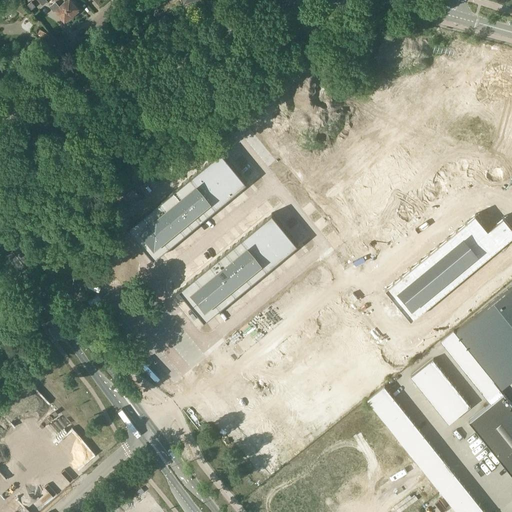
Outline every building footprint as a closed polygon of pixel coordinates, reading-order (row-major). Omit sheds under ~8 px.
[(0,0),(0,11),(6,16),(12,9),(0,0)] [(73,14),(60,0),(56,0),(51,5),(65,21),(73,14)] [(60,0),(73,14),(80,7),(74,0),(60,0)] [(47,38),(49,35),(39,29),(37,33),(47,38)] [(221,151),(206,164),(219,179),(234,167),(221,151)] [(206,164),(198,170),(211,186),(219,179),(206,164)] [(234,167),(219,179),(231,195),(247,182),(234,167)] [(198,170),(190,176),(203,192),(211,186),(198,170)] [(190,176),(175,189),(188,205),(195,198),(203,192),(190,176)] [(219,179),(211,186),(224,201),(231,195),(219,179)] [(211,186),(203,192),(216,208),(224,201),(211,186)] [(175,189),(159,202),(172,217),(180,211),(188,205),(175,189)] [(203,192),(195,198),(208,214),(216,208),(203,192)] [(195,198),(188,205),(201,220),(208,214),(195,198)] [(159,202),(144,214),(157,230),(172,217),(159,202)] [(188,205),(180,211),(193,227),(201,220),(188,205)] [(180,211),(172,217),(185,233),(193,227),(180,211)] [(272,213),(257,225),(270,241),(285,228),(272,213)] [(144,214),(128,227),(141,243),(157,230),(144,214)] [(478,215),(468,222),(481,238),(490,230),(478,215)] [(172,217),(157,230),(170,246),(185,233),(172,217)] [(511,224),(506,217),(490,230),(503,245),(511,238),(511,224)] [(468,222),(459,230),(472,245),(481,238),(468,222)] [(257,225),(249,232),(262,248),(270,241),(257,225)] [(285,228),(270,241),(282,257),(298,244),(285,228)] [(157,230),(141,243),(154,259),(170,246),(157,230)] [(459,230),(450,238),(463,253),(472,245),(459,230)] [(490,230),(481,238),(494,253),(503,245),(490,230)] [(249,232),(241,238),(254,254),(262,248),(249,232)] [(241,238),(233,244),(246,260),(254,254),(241,238)] [(450,238),(441,245),(454,261),(463,253),(450,238)] [(481,238),(472,245),(485,261),(494,253),(481,238)] [(270,241),(262,248),(275,263),(282,257),(270,241)] [(233,244),(226,251),(239,267),(246,260),(233,244)] [(441,245),(432,253),(444,269),(454,261),(441,245)] [(472,245),(463,253),(476,268),(485,261),(472,245)] [(262,248),(254,254),(267,270),(275,263),(262,248)] [(226,251),(218,257),(231,273),(239,267),(226,251)] [(432,253),(422,261),(435,276),(444,269),(432,253)] [(463,253),(454,261),(467,276),(476,268),(463,253)] [(246,260),(239,267),(251,282),(267,270),(254,254),(246,260)] [(218,257),(210,264),(223,279),(231,273),(218,257)] [(422,261),(413,269),(426,284),(435,276),(422,261)] [(454,261),(444,269),(457,284),(467,276),(454,261)] [(210,264),(195,276),(208,292),(223,279),(210,264)] [(231,273),(223,279),(236,295),(251,282),(239,267),(231,273)] [(413,269),(404,276),(417,292),(426,284),(413,269)] [(444,269),(435,276),(448,292),(457,284),(444,269)] [(195,276),(179,289),(192,305),(208,292),(195,276)] [(404,276),(389,289),(402,305),(417,292),(404,276)] [(435,276),(426,284),(439,299),(448,292),(435,276)] [(223,279),(208,292),(221,308),(236,295),(223,279)] [(426,284),(417,292),(430,307),(439,299),(426,284)] [(511,378),(511,284),(457,329),(503,386),(511,378)] [(208,292),(192,305),(205,321),(221,308),(208,292)] [(417,292),(402,305),(414,320),(430,307),(417,292)] [(314,326),(282,352),(341,422),(367,399),(372,395),(385,385),(404,369),(346,299),(314,326)] [(445,345),(458,335),(454,330),(441,340),(445,345)] [(458,335),(445,345),(448,350),(461,339),(458,335)] [(461,339),(448,350),(452,354),(465,344),(461,339)] [(465,344),(452,354),(456,359),(469,349),(465,344)] [(469,349),(456,359),(460,364),(473,353),(469,349)] [(252,378),(271,400),(240,426),(280,473),(341,422),(282,352),(252,378)] [(473,353),(460,364),(463,368),(476,358),(473,353)] [(426,372),(437,363),(433,358),(422,367),(426,372)] [(476,358),(463,368),(467,373),(480,363),(476,358)] [(437,363),(426,372),(430,377),(441,368),(437,363)] [(480,363),(467,373),(471,378),(484,367),(480,363)] [(415,381),(426,372),(422,367),(411,376),(415,381)] [(484,367),(471,378),(475,383),(488,372),(484,367)] [(441,368),(430,377),(434,381),(445,373),(441,368)] [(419,386),(430,377),(426,372),(415,381),(419,386)] [(488,372),(475,383),(478,387),(491,377),(488,372)] [(445,373),(434,381),(437,386),(448,377),(445,373)] [(422,390),(434,381),(430,377),(419,386),(422,390)] [(448,377),(437,386),(441,391),(452,382),(448,377)] [(491,377),(478,387),(482,392),(494,382),(494,381),(491,377)] [(426,395),(437,386),(434,381),(422,390),(426,395)] [(452,382),(441,391),(445,396),(456,387),(452,382)] [(494,382),(482,392),(486,397),(498,387),(494,382)] [(373,406),(390,392),(385,385),(372,395),(367,399),(373,406)] [(430,400),(441,391),(437,386),(426,395),(430,400)] [(456,387),(445,396),(448,400),(459,391),(456,387)] [(491,403),(503,393),(498,387),(486,397),(491,403)] [(434,404),(445,396),(441,391),(430,400),(434,404)] [(459,391),(448,400),(452,405),(463,396),(459,391)] [(390,392),(373,406),(378,412),(395,398),(390,392)] [(491,403),(470,420),(511,472),(511,401),(504,392),(503,393),(491,403)] [(437,409),(448,400),(445,396),(434,404),(437,409)] [(463,396),(452,405),(456,410),(467,401),(463,396)] [(395,398),(378,412),(383,418),(400,404),(395,398)] [(441,414),(452,405),(448,400),(437,409),(441,414)] [(467,401),(456,410),(460,414),(471,406),(467,401)] [(400,404),(383,418),(388,424),(405,411),(400,404)] [(445,418),(456,410),(452,405),(441,414),(445,418)] [(456,410),(445,418),(449,423),(460,414),(456,410)] [(410,417),(405,411),(388,424),(393,431),(410,417)] [(415,423),(410,417),(393,431),(398,437),(415,423)] [(420,429),(415,423),(398,437),(403,443),(420,429)] [(425,436),(420,429),(403,443),(408,449),(425,436)] [(430,442),(425,436),(408,449),(413,456),(430,442)] [(435,448),(430,442),(413,456),(417,462),(435,448)] [(440,454),(435,448),(417,462),(422,468),(440,454)] [(445,461),(440,454),(422,468),(427,474),(445,461)] [(450,467),(445,461),(427,474),(432,481),(450,467)] [(455,473),(450,467),(432,481),(437,487),(455,473)] [(460,479),(455,473),(437,487),(442,493),(460,479)] [(465,486),(460,479),(442,493),(447,499),(465,486)] [(470,492),(465,486),(447,499),(452,506),(470,492)] [(475,498),(470,492),(452,506),(457,511),(475,498)] [(469,511),(480,504),(475,498),(457,511),(469,511)]
